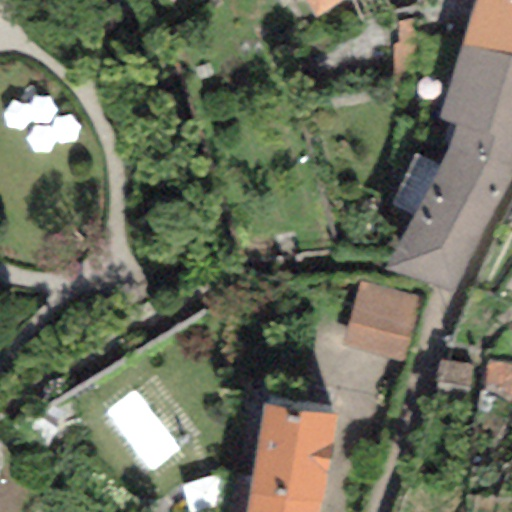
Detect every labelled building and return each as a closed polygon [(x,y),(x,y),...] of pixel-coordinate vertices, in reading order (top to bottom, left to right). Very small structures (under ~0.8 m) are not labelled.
[(307,0),(317,14),(339,0),(307,0)] [(511,0),(508,0),(483,4),(470,40),(511,52),(511,0)] [(454,288),(511,141),(511,52),(470,40),(440,118),(462,123),(391,262),(454,288)] [(428,297),(359,283),(345,348),(415,363),(428,297)] [(317,511),(335,418),(270,405),(249,511),(317,511)]
